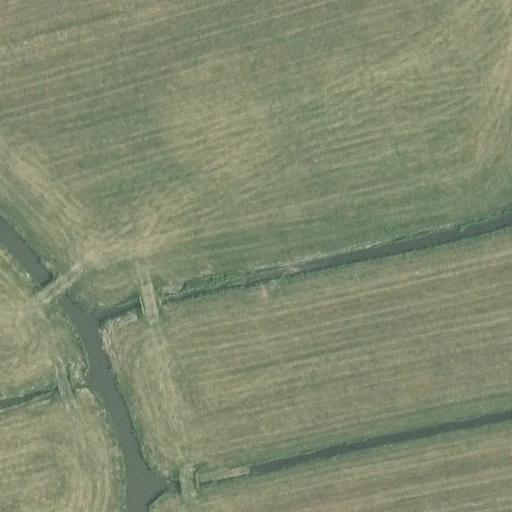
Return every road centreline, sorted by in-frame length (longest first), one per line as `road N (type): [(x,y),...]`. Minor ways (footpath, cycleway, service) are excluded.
road 1 (track): [(188,511),(186,465),(143,266),(62,281),(33,308),(0,295)]
road 2 (track): [(143,266),(511,187)]
road 3 (track): [(69,511),(85,465),(59,336),(33,308)]
